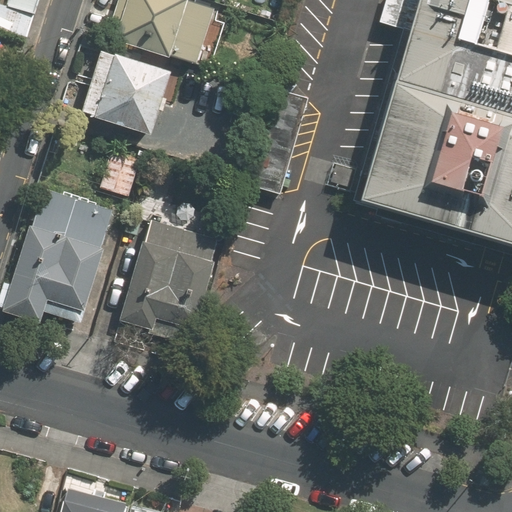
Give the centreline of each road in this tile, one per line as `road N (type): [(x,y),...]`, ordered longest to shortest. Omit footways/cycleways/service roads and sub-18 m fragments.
road 1 (residential): [(465,511),(0,378)]
road 2 (residential): [(0,215),(66,0)]
